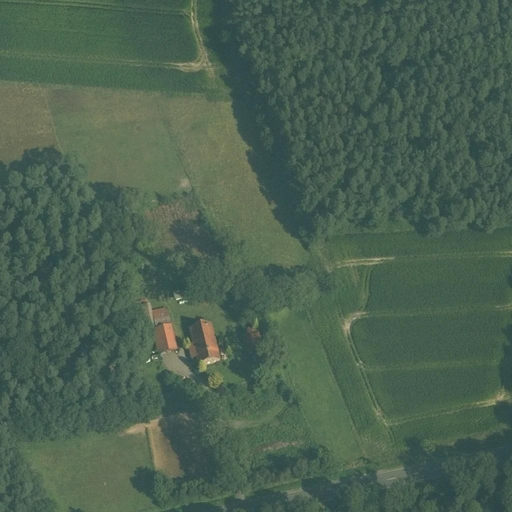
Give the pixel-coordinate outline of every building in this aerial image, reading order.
[(150,314),(148,306),(141,307),(147,331),(154,330),(150,314)] [(154,330),(159,355),(176,351),(167,311),(150,314),(154,330)] [(190,331),(193,344),(214,339),(211,326),(190,331)] [(257,333),(244,336),(249,355),(261,352),(257,333)] [(214,339),(193,344),(198,367),(220,362),(214,339)]
